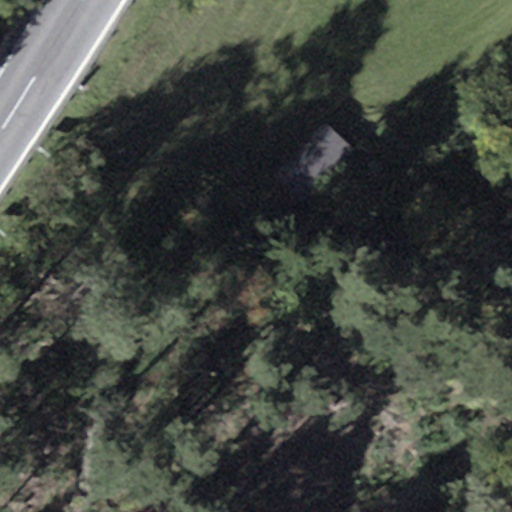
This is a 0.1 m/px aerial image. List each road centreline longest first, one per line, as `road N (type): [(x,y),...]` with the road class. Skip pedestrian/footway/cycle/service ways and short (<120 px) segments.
road 1 (primary): [(71,0),(0,118)]
road 2 (track): [(511,430),(403,511)]
